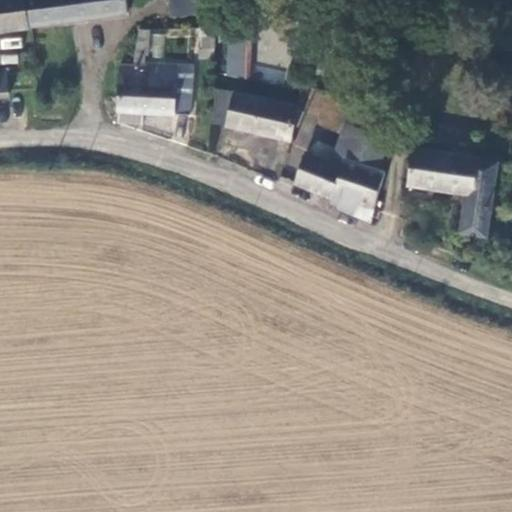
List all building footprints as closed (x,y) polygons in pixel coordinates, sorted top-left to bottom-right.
[(0,0),(0,15),(21,13),(19,0),(0,0)] [(19,0),(21,13),(105,0),(19,0)] [(240,5),(219,0),(205,60),(226,65),(234,28),(240,5)] [(456,21),(458,5),(441,3),(440,21),(456,21)] [(137,48),(139,10),(130,13),(127,23),(126,33),(127,50),(111,52),(109,94),(111,94),(135,96),(162,99),(184,98),(187,50),(137,48)] [(206,82),(210,110),(286,125),(290,93),(228,80),(205,78),(206,82)] [(111,94),(110,107),(133,109),(135,96),(111,94)] [(346,112),(333,109),(326,150),(332,152),(340,145),(346,112)] [(382,130),(346,112),(340,145),(377,159),(382,130)] [(426,137),(408,135),(402,171),(461,177),(455,219),(481,222),(488,182),(484,182),(488,143),(456,140),(426,137)] [(282,158),(285,142),(257,137),(254,152),(282,158)] [(332,195),(362,208),(379,160),(377,159),(340,145),(332,152),(326,150),(298,139),(286,171),(318,184),(323,178),(331,181),(332,195)]
